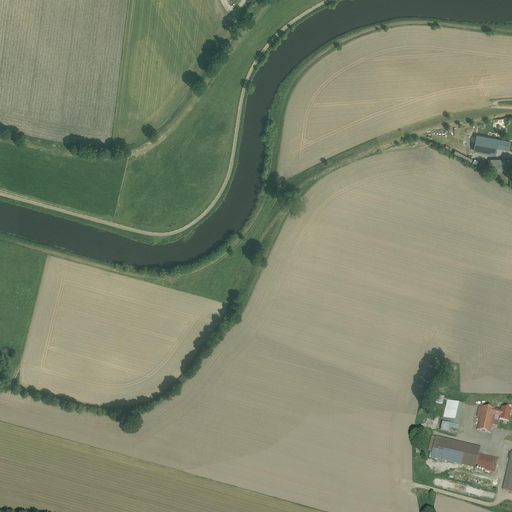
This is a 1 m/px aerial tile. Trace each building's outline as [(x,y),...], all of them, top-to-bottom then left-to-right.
[(510,140),(474,135),(472,149),(497,152),(498,147),(508,148),(510,140)] [(509,170),(509,158),(486,159),(486,164),(493,164),(493,170),(509,170)] [(443,395),(431,393),(429,401),(441,404),(443,395)] [(463,404),(447,400),(440,432),(449,434),(450,429),(458,431),(463,404)] [(479,428),(490,431),(495,412),(503,415),(502,418),(510,420),(511,411),(511,408),(505,407),(504,411),(484,406),(479,428)] [(436,440),(431,460),(496,475),(499,462),(479,457),(481,450),(436,440)]
